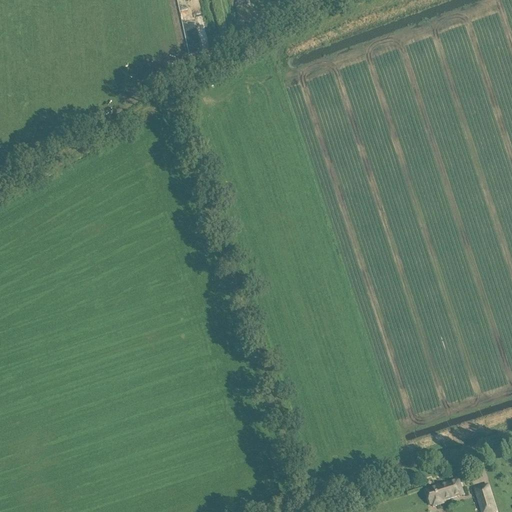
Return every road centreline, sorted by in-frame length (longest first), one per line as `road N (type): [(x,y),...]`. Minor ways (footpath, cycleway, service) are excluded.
road 1 (track): [(0,177),(324,0)]
road 2 (unclassified): [(298,511),(511,441)]
